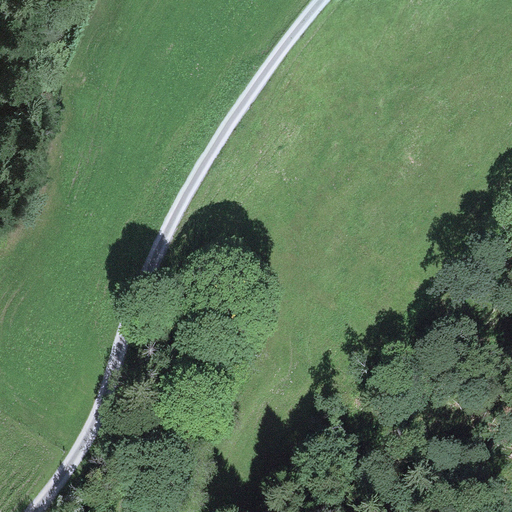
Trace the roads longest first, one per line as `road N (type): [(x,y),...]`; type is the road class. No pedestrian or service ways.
road 1 (track): [(156,258),(238,109),(322,0)]
road 2 (track): [(31,511),(76,455),(106,396),(156,258)]
road 3 (track): [(156,258),(179,318),(177,382),(124,511)]
